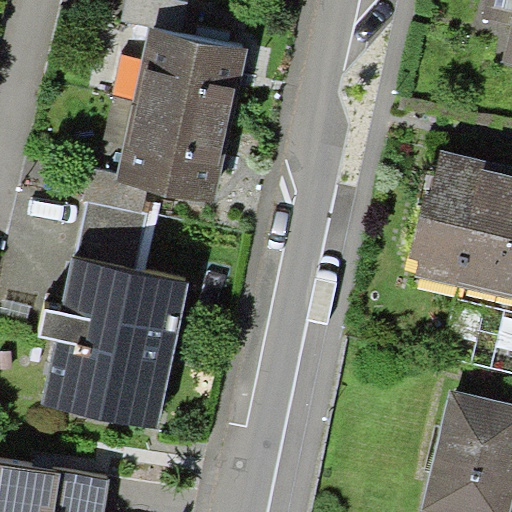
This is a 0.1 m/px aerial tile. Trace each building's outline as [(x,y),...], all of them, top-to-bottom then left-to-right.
[(511,50),(511,0),(507,0),(498,47),(511,50)] [(119,174),(204,192),(240,28),(155,9),(119,174)] [(394,256),(511,282),(511,149),(423,130),(394,256)] [(88,203),(76,256),(136,269),(148,216),(88,203)] [(76,256),(45,402),(158,426),(189,281),(136,269),(76,256)] [(412,494),(489,511),(492,511),(511,428),(511,388),(440,372),(412,494)] [(2,462),(0,477),(0,511),(105,511),(111,480),(2,462)]
